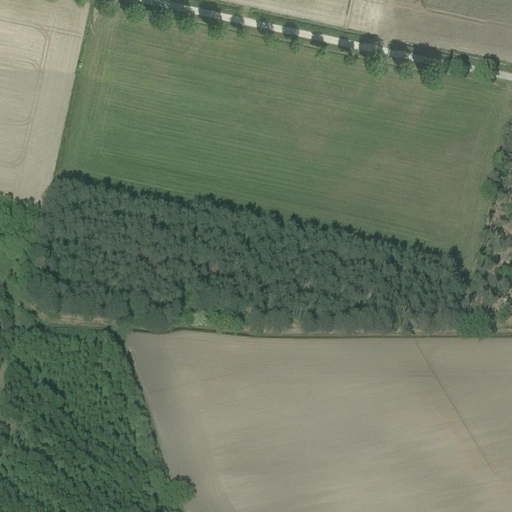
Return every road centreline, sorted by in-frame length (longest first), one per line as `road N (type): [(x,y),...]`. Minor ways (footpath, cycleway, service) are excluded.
road 1 (unclassified): [(511,77),(146,0)]
road 2 (track): [(122,330),(42,324),(0,285)]
